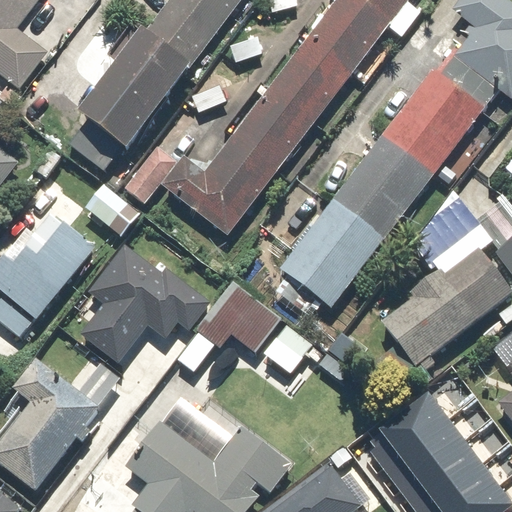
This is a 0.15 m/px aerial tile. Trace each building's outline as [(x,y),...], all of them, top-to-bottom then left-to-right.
[(41,56),(13,35),(37,0),(0,0),(0,85),(12,95),(41,56)] [(168,0),(73,122),(121,160),(246,0),(168,0)] [(339,0),(202,180),(181,163),(159,192),(225,242),(228,239),(229,239),(410,0),(339,0)] [(511,13),(493,0),(463,0),(451,18),(475,35),(458,57),(449,50),(278,276),(330,315),(496,95),(509,105),(511,101),(511,13)] [(0,191),(17,169),(0,156),(0,191)] [(0,282),(0,297),(34,325),(93,253),(51,219),(0,282)] [(511,248),(497,260),(511,280),(511,248)] [(208,307),(127,249),(124,253),(123,252),(88,297),(103,310),(79,341),(116,370),(140,339),(141,339),(147,332),(165,345),(177,329),(187,336),(208,307)] [(382,331),(414,374),(510,304),(479,261),(382,331)] [(217,356),(226,343),(253,362),(280,325),(231,289),(174,368),(191,380),(212,352),(217,356)] [(276,339),(260,360),(287,380),(303,358),(276,339)] [(9,401),(27,413),(0,448),(0,471),(35,498),(97,415),(66,391),(66,390),(33,367),(9,401)] [(511,371),(508,375),(511,379),(511,398),(498,410),(511,428),(511,371)] [(511,502),(430,393),(367,440),(421,511),(502,511),(511,505),(511,502)] [(268,501),(289,471),(274,461),(238,436),(214,470),(159,428),(123,474),(145,491),(130,510),(132,511),(251,511),(258,503),(249,496),(252,491),(268,501)] [(351,511),(350,509),(355,506),(327,471),(273,511),(351,511)]
